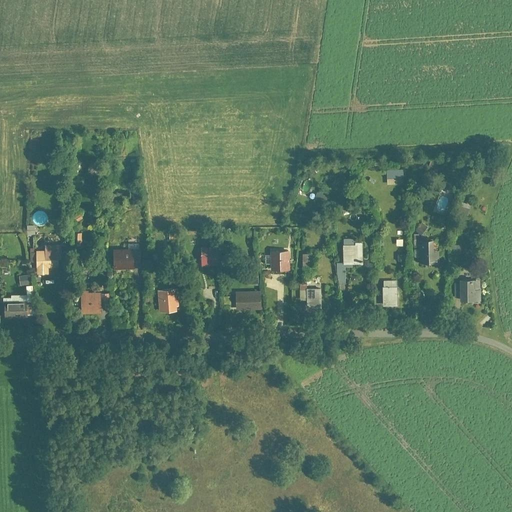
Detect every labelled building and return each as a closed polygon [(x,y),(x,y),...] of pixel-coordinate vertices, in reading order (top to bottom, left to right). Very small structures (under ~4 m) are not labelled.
[(27,232),(28,245),(35,245),(35,232),(27,232)] [(169,235),(169,243),(181,242),(180,234),(169,235)] [(70,236),(70,250),(82,249),(82,236),(70,236)] [(417,240),(418,263),(436,262),(435,239),(417,240)] [(345,241),(345,266),(365,266),(364,240),(345,241)] [(36,255),(38,276),(59,275),(58,264),(63,264),(62,245),(47,246),(47,254),(36,255)] [(114,250),(116,269),(138,267),(136,248),(114,250)] [(203,251),(204,268),(223,267),(221,250),(203,251)] [(289,270),(288,252),(272,252),(273,271),(289,270)] [(301,255),(302,268),(314,266),(312,253),(301,255)] [(337,267),(337,288),(347,288),(347,267),(337,267)] [(463,282),(464,305),(482,304),(481,282),(463,282)] [(383,283),(383,306),(399,306),(399,283),(383,283)] [(308,289),(308,312),(322,312),(322,289),(308,289)] [(82,291),(82,313),(103,312),(102,291),(82,291)] [(162,291),(163,314),(180,313),(179,291),(162,291)] [(237,294),(238,314),(262,313),(261,293),(237,294)] [(6,299),(7,317),(31,317),(31,299),(6,299)]
